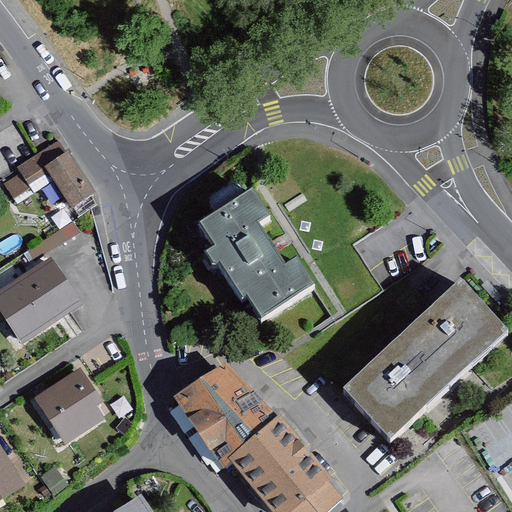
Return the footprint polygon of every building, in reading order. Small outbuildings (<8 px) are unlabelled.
[(45,167),(73,208),(92,195),(65,154),(45,167)] [(261,196),(203,230),(261,328),(319,294),(261,196)] [(0,289),(0,305),(20,341),(82,305),(55,258),(0,289)] [(463,285),(344,393),(390,443),(508,335),(463,285)] [(41,399),(68,438),(109,410),(81,371),(41,399)] [(269,511),(327,511),(336,505),(228,375),(185,410),(269,511)] [(0,497),(27,481),(0,438),(0,497)] [(121,511),(154,511),(144,497),(121,511)]
